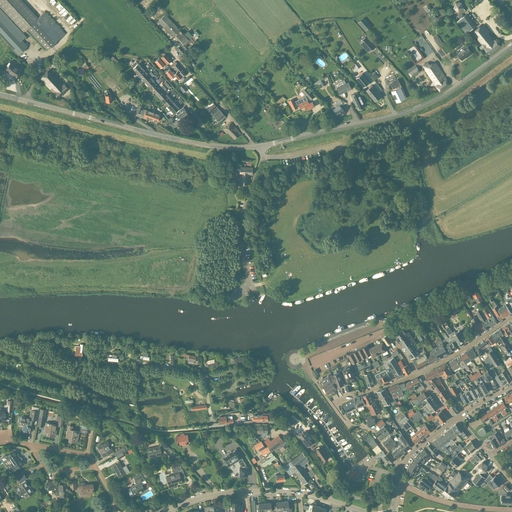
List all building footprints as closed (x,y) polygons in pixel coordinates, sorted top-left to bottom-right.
[(22,0),(0,0),(0,6),(24,32),(27,28),(47,50),(65,34),(45,11),(39,17),(22,0)] [(454,8),(452,11),(459,15),(462,13),(465,11),(464,8),(462,1),(455,1),(453,8),(454,8)] [(0,34),(19,55),(28,46),(22,40),(26,36),(0,8),(0,34)] [(427,12),(433,20),(436,18),(430,10),(427,12)] [(172,36),(179,29),(165,15),(158,22),(172,36)] [(461,18),(457,21),(466,33),(469,31),(472,34),(473,33),(482,44),(485,48),(484,48),(489,55),(500,46),(483,25),(476,31),(464,16),(461,18)] [(364,18),(358,23),(365,31),(371,26),(364,18)] [(181,31),(175,36),(183,45),(188,40),(191,38),(193,36),(192,35),(188,31),(183,34),(181,31)] [(366,37),(360,42),(368,53),(369,53),(370,51),(375,47),(366,37)] [(441,48),(444,46),(443,45),(444,44),(439,37),(435,40),(441,48)] [(191,38),(188,40),(185,44),(189,48),(195,42),(194,41),(191,38)] [(188,51),(182,44),(176,49),(182,56),(188,51)] [(466,45),(456,52),(458,53),(462,60),(468,55),(468,56),(472,53),(467,46),(466,45)] [(167,64),(171,60),(165,53),(160,57),(167,64)] [(117,64),(121,60),(115,54),(111,58),(117,64)] [(159,58),(155,61),(161,68),(164,64),(159,58)] [(5,70),(9,73),(16,77),(21,70),(18,68),(19,65),(12,60),(5,70)] [(134,67),(133,68),(136,72),(144,65),(141,61),(138,63),(136,61),(132,65),(134,67)] [(174,70),(173,71),(175,73),(177,71),(182,76),(186,73),(177,63),(175,61),(170,66),(174,70)] [(440,92),(450,84),(436,63),(431,67),(428,62),(423,66),(440,92)] [(147,68),(144,65),(136,72),(139,75),(147,68)] [(412,77),(420,71),(416,65),(407,71),(412,77)] [(150,71),(147,68),(139,75),(142,79),(150,71)] [(169,69),(165,72),(170,78),(171,79),(175,76),(178,80),(182,76),(177,71),(175,73),(173,71),(172,72),(171,72),(172,71),(169,69)] [(51,70),(41,80),(58,98),(68,88),(51,70)] [(153,75),(150,71),(142,79),(145,82),(153,75)] [(364,87),(370,82),(363,73),(356,78),(364,87)] [(155,76),(153,75),(145,82),(148,85),(156,78),(158,77),(156,75),(155,76)] [(148,85),(151,89),(159,82),(156,78),(148,85)] [(340,94),(352,88),(349,82),(346,84),(344,80),(335,84),(340,94)] [(397,80),(391,83),(394,90),(392,91),(394,96),(397,102),(406,98),(405,96),(400,87),(401,87),(397,80)] [(155,92),(161,87),(163,85),(159,82),(151,89),(155,92)] [(219,83),(213,88),(221,97),(227,92),(219,83)] [(161,87),(155,92),(158,96),(166,89),(165,87),(163,85),(161,87)] [(372,85),(366,90),(375,101),(382,96),(372,85)] [(305,87),(301,91),(305,95),(306,94),(310,99),(314,96),(305,87)] [(161,99),(167,94),(169,92),(166,89),(158,96),(161,99)] [(351,95),(358,110),(365,106),(358,92),(351,95)] [(169,96),(167,94),(161,99),(164,103),(172,95),(171,94),(169,96)] [(167,106),(173,100),(171,98),(173,97),(172,95),(164,103),(167,106)] [(305,105),(307,110),(314,106),(312,102),(309,103),(306,96),(295,102),(294,99),(289,101),(293,109),(298,107),(297,105),(299,104),(301,108),(304,107),(304,106),(305,105)] [(137,106),(139,101),(132,98),(130,104),(137,106)] [(170,109),(178,102),(175,99),(173,100),(167,106),(170,109)] [(335,104),(336,104),(331,107),(335,113),(336,112),(339,117),(345,113),(343,109),(342,109),(341,106),(343,104),(346,102),(341,100),(335,104)] [(180,104),(178,102),(170,109),(173,113),(180,107),(178,105),(180,104)] [(208,109),(210,112),(218,121),(222,118),(223,119),(226,117),(219,109),(216,107),(217,107),(214,104),(208,109)] [(241,105),(234,111),(239,117),(246,111),(241,105)] [(141,110),(138,108),(136,112),(140,114),(144,115),(143,117),(148,119),(151,111),(144,109),(144,111),(142,110),(144,106),(143,106),(141,110)] [(176,113),(180,118),(180,119),(187,114),(183,107),(176,113)] [(151,111),(148,119),(157,122),(160,115),(151,111)] [(171,124),(170,124),(173,128),(175,127),(180,123),(181,124),(190,118),(189,117),(187,114),(180,119),(180,118),(178,120),(174,122),(171,124)] [(234,140),(241,134),(232,122),(223,130),(227,134),(228,133),(234,140)] [(252,174),(252,168),(240,167),(240,173),(239,177),(239,183),(249,184),(250,174),(252,174)] [(478,302),(483,299),(478,291),(473,294),(478,302)] [(500,320),(503,317),(497,307),(494,301),(490,304),(500,320)] [(498,306),(497,307),(503,317),(511,313),(510,311),(506,304),(499,308),(498,306)] [(487,306),(482,309),(482,310),(484,314),(485,315),(490,311),(487,306)] [(492,326),(485,315),(484,314),(482,310),(482,309),(481,308),(475,311),(487,329),(492,326)] [(490,311),(485,315),(492,326),(497,322),(490,311)] [(481,321),(475,325),(474,326),(479,334),(486,329),(481,321)] [(506,336),(509,334),(511,336),(509,332),(505,325),(501,328),(506,336)] [(449,326),(445,329),(450,337),(452,340),(455,345),(457,348),(461,345),(459,343),(465,339),(462,335),(466,332),(466,331),(464,328),(463,328),(456,332),(455,331),(452,332),(449,326)] [(392,332),(403,347),(411,342),(411,341),(413,339),(408,331),(405,333),(401,327),(392,332)] [(506,337),(500,328),(496,331),(501,338),(504,336),(505,337),(506,337)] [(510,350),(501,338),(496,331),(492,334),(497,342),(500,340),(502,343),(499,346),(504,354),(510,350)] [(443,336),(445,338),(453,351),(457,348),(455,345),(452,340),(450,337),(448,338),(446,334),(443,336)] [(388,344),(392,341),(387,335),(382,338),(386,344),(386,345),(387,347),(389,345),(388,344)] [(490,345),(496,341),(491,335),(486,338),(490,345)] [(501,338),(510,350),(511,348),(511,344),(510,341),(508,339),(507,339),(506,337),(505,337),(504,336),(501,338)] [(445,338),(442,340),(444,345),(445,345),(449,353),(453,351),(445,338)] [(473,347),(476,352),(477,351),(480,356),(485,352),(483,349),(486,346),(490,352),(492,350),(493,350),(485,338),(479,343),(473,347)] [(403,347),(408,353),(418,346),(413,339),(411,341),(411,342),(403,347)] [(434,353),(435,354),(436,354),(438,358),(449,353),(445,345),(444,345),(442,340),(441,340),(440,339),(435,342),(437,345),(432,348),(433,351),(434,353)] [(382,352),(387,350),(382,342),(378,344),(382,352)] [(74,355),(82,356),(83,344),(80,343),(80,346),(76,345),(74,355)] [(378,344),(373,347),(377,355),(382,352),(378,344)] [(367,345),(362,347),(366,356),(371,353),(369,349),(367,345)] [(419,347),(418,346),(408,353),(411,358),(419,353),(416,349),(419,347)] [(362,347),(358,350),(362,358),(366,356),(362,347)] [(373,357),(377,355),(373,347),(369,349),(371,353),(373,357)] [(466,351),(472,360),(478,356),(476,352),(473,347),(466,351)] [(358,350),(353,352),(357,360),(362,358),(358,350)] [(492,350),(490,352),(487,353),(490,357),(493,363),(495,366),(500,363),(492,350)] [(466,351),(460,355),(466,363),(471,360),(472,360),(466,351)] [(353,363),(357,360),(353,352),(348,355),(353,363)] [(189,360),(189,361),(193,362),(193,361),(195,361),(198,361),(199,357),(196,357),(196,355),(177,353),(177,355),(178,355),(178,356),(186,357),(185,360),(189,360)] [(434,353),(428,357),(431,362),(438,358),(436,354),(435,354),(434,353)] [(416,359),(413,360),(413,361),(415,363),(419,369),(431,362),(428,357),(426,354),(416,359)] [(466,363),(460,355),(456,358),(463,368),(467,365),(466,363)] [(397,378),(405,375),(400,367),(397,362),(397,363),(394,357),(387,362),(395,374),(395,373),(397,378)] [(490,357),(485,360),(489,366),(493,363),(490,357)] [(454,370),(460,366),(456,358),(449,362),(454,370)] [(398,362),(397,362),(400,367),(401,366),(401,368),(405,375),(411,372),(407,365),(404,366),(401,360),(398,361),(398,362)] [(445,377),(445,378),(447,376),(453,373),(446,363),(436,368),(434,369),(438,377),(441,376),(442,375),(444,378),(445,377)] [(350,367),(347,368),(346,368),(344,369),(343,370),(347,380),(355,377),(353,372),(352,373),(350,367)] [(431,382),(437,378),(438,377),(434,369),(425,374),(431,382)] [(384,371),(375,375),(379,384),(391,380),(386,370),(384,371)] [(507,383),(511,380),(505,370),(500,373),(507,383)] [(479,371),(473,374),(474,375),(470,378),(472,381),(481,375),(479,371)] [(329,393),(331,392),(332,394),(335,392),(333,390),(337,388),(336,387),(344,384),(339,372),(329,376),(329,375),(320,381),(329,393)] [(493,379),(491,376),(488,372),(482,375),(486,381),(487,383),(491,381),(493,379)] [(368,387),(374,385),(372,379),(370,373),(364,375),(368,387)] [(417,377),(409,381),(412,386),(413,386),(420,382),(417,377)] [(434,386),(434,387),(441,382),(441,381),(439,378),(438,378),(437,378),(431,382),(434,386)] [(409,381),(405,383),(405,384),(409,390),(410,392),(415,389),(413,386),(412,386),(409,381)] [(405,384),(405,383),(404,382),(399,385),(404,392),(409,390),(405,384)] [(441,382),(434,387),(439,393),(444,400),(450,396),(445,388),(441,382)] [(395,398),(405,394),(402,390),(398,384),(389,388),(392,393),(395,398)] [(484,384),(481,385),(480,384),(478,384),(479,386),(484,394),(488,391),(484,384)] [(459,392),(454,385),(449,388),(454,395),(459,392)] [(479,386),(475,389),(478,395),(479,396),(484,394),(479,386)] [(475,389),(474,387),(469,390),(474,398),(476,396),(477,398),(479,396),(478,395),(475,389)] [(392,400),(391,398),(386,389),(377,392),(384,405),(392,400)] [(464,390),(465,392),(470,400),(474,398),(469,390),(467,391),(466,389),(464,390)] [(414,406),(415,406),(417,404),(427,397),(424,392),(417,397),(411,401),(414,406)] [(465,403),(470,400),(465,392),(462,394),(461,392),(459,393),(465,403)] [(373,415),(379,412),(374,402),(373,402),(369,393),(363,396),(373,415)] [(426,404),(433,399),(430,395),(427,397),(417,404),(418,407),(422,404),(423,406),(426,404)] [(357,408),(361,406),(364,405),(365,405),(364,403),(361,396),(353,399),(356,406),(357,408)] [(424,409),(425,410),(434,404),(435,404),(436,403),(433,399),(426,404),(427,406),(424,409)] [(352,400),(344,404),(347,411),(353,408),(355,413),(356,416),(359,415),(357,411),(356,407),(352,400)] [(502,410),(507,407),(503,400),(498,403),(502,410)] [(439,407),(436,403),(435,404),(434,404),(425,410),(427,413),(430,412),(432,411),(432,412),(439,407)] [(456,403),(454,405),(450,408),(455,414),(460,410),(456,403)] [(494,406),(498,413),(502,410),(498,403),(494,406)] [(498,413),(494,406),(489,409),(493,416),(498,413)] [(493,416),(489,409),(485,412),(489,418),(493,416)] [(30,431),(32,420),(36,420),(38,411),(31,410),(29,419),(25,418),(22,417),(21,425),(24,425),(23,430),(30,431)] [(438,425),(440,423),(441,424),(448,419),(441,410),(435,415),(438,420),(436,421),(436,422),(437,424),(438,425)] [(412,416),(416,422),(423,416),(419,411),(411,416),(412,416)] [(489,418),(485,412),(480,415),(484,422),(489,418)] [(405,414),(398,419),(401,423),(408,418),(405,414)] [(39,416),(37,426),(43,427),(45,417),(39,416)] [(292,418),(288,422),(292,427),(297,423),(292,418)] [(55,436),(57,425),(50,424),(50,423),(46,422),(45,431),(48,432),(47,435),(55,436)] [(378,436),(387,429),(385,427),(387,426),(385,423),(385,422),(378,426),(379,429),(375,432),(378,436)] [(423,427),(421,429),(426,435),(431,431),(424,423),(422,425),(423,427)] [(312,443),(311,442),(312,441),(310,439),(309,440),(306,436),(309,434),(306,431),(311,427),(309,424),(304,428),(306,430),(303,432),(299,436),(307,446),(312,443)] [(456,424),(452,427),(457,434),(459,436),(461,435),(464,438),(465,437),(466,438),(467,436),(458,425),(457,426),(456,424)] [(68,425),(68,428),(66,437),(70,438),(69,441),(77,442),(79,431),(72,430),(72,429),(72,426),(68,425)] [(260,436),(267,436),(267,426),(257,426),(256,432),(260,433),(260,436)] [(387,429),(378,436),(381,440),(390,433),(392,432),(390,429),(389,427),(387,429)] [(444,439),(442,440),(444,442),(443,442),(444,443),(444,444),(449,440),(457,434),(452,427),(448,430),(450,432),(448,434),(448,435),(446,437),(444,439)] [(421,429),(416,432),(421,439),(426,435),(421,429)] [(401,442),(402,444),(401,445),(406,451),(411,447),(406,441),(407,440),(402,434),(400,430),(397,432),(395,430),(393,432),(397,438),(401,442)] [(437,438),(431,442),(434,445),(435,445),(438,449),(439,448),(441,450),(448,456),(451,453),(446,447),(444,444),(444,443),(443,442),(444,442),(442,440),(444,439),(446,437),(448,435),(448,434),(450,432),(448,430),(437,438)] [(394,433),(391,436),(383,442),(387,446),(397,438),(393,432),(394,433)] [(421,439),(416,432),(411,436),(416,442),(421,439)] [(500,446),(506,442),(504,438),(501,439),(497,432),(493,434),(500,446)] [(176,436),(177,444),(188,442),(187,434),(184,435),(183,433),(180,434),(180,435),(176,436)] [(284,443),(278,435),(266,444),(272,452),(284,443)] [(494,448),(499,445),(493,435),(488,438),(494,448)] [(397,438),(387,446),(391,451),(401,442),(397,438)] [(103,456),(112,451),(107,441),(101,445),(100,444),(97,446),(103,456)] [(261,441),(253,446),(256,450),(259,449),(263,446),(263,445),(261,441)] [(463,448),(464,449),(469,454),(476,447),(471,441),(465,446),(463,448)] [(431,443),(427,446),(434,456),(439,452),(436,447),(435,448),(431,443)] [(162,451),(167,458),(171,454),(167,449),(169,447),(166,444),(162,449),(163,450),(162,451)] [(377,454),(382,450),(378,445),(373,448),(377,454)] [(401,445),(397,449),(401,455),(406,451),(401,445)] [(267,446),(264,448),(263,446),(259,449),(263,455),(270,451),(267,446)] [(321,446),(315,451),(322,461),(328,457),(321,446)] [(113,452),(115,456),(123,452),(123,451),(126,450),(124,447),(113,452)] [(157,454),(161,453),(159,447),(147,450),(149,457),(157,455),(157,454)] [(227,453),(227,454),(222,457),(224,460),(222,460),(225,465),(227,464),(228,467),(237,460),(241,466),(241,467),(239,467),(239,477),(247,477),(247,466),(246,466),(246,465),(242,458),(243,457),(236,448),(231,451),(227,453)] [(424,448),(419,452),(428,461),(431,458),(424,448)] [(401,455),(397,449),(392,453),(397,458),(401,455)] [(458,453),(455,449),(451,453),(448,456),(452,459),(458,453)] [(16,469),(24,464),(17,454),(17,453),(15,450),(5,457),(7,460),(8,459),(13,466),(14,465),(16,469)] [(271,452),(268,454),(270,458),(261,465),(264,469),(277,460),(271,452)] [(414,458),(421,463),(422,462),(424,464),(428,461),(419,452),(417,454),(418,454),(415,456),(414,458)] [(284,467),(290,475),(294,472),(303,484),(311,479),(302,466),(309,461),(303,453),(284,467)] [(394,460),(388,453),(384,456),(390,463),(394,460)] [(455,457),(450,462),(455,466),(460,461),(455,457)] [(409,465),(420,471),(423,467),(420,465),(421,463),(414,458),(412,460),(410,463),(409,465)] [(441,464),(443,465),(445,467),(448,463),(443,459),(440,463),(441,464)] [(119,462),(113,466),(117,473),(116,474),(119,478),(126,473),(129,471),(126,466),(123,467),(119,462)] [(489,471),(490,467),(482,462),(475,469),(477,472),(486,471),(489,471)] [(171,468),(173,475),(166,477),(170,488),(174,486),(173,482),(181,480),(180,478),(185,476),(182,469),(181,469),(180,465),(171,468)] [(409,465),(408,468),(406,471),(409,472),(409,473),(409,474),(410,474),(412,475),(413,475),(414,475),(416,475),(417,475),(418,474),(420,473),(421,472),(420,471),(409,465)] [(355,470),(348,476),(349,478),(350,479),(357,473),(356,472),(355,470)] [(16,476),(21,483),(27,478),(23,472),(16,476)] [(458,472),(449,484),(456,489),(450,497),(453,499),(457,494),(456,493),(458,491),(458,490),(460,487),(462,488),(470,477),(466,474),(464,476),(458,472)] [(479,473),(475,478),(478,480),(476,483),(479,486),(485,478),(479,473)] [(491,475),(485,480),(488,483),(490,480),(497,488),(502,483),(495,476),(493,478),(491,475)] [(142,476),(135,480),(137,484),(130,488),(134,495),(144,490),(140,483),(145,480),(142,476)] [(439,476),(437,480),(433,485),(442,492),(446,487),(440,482),(442,480),(442,478),(439,476)] [(431,486),(422,479),(418,484),(427,490),(431,486)] [(20,496),(23,493),(26,497),(33,492),(26,481),(18,486),(15,489),(20,496)] [(67,484),(60,485),(59,483),(56,484),(56,481),(47,482),(48,487),(49,490),(54,490),(55,494),(56,495),(60,495),(60,496),(68,495),(67,484)] [(83,493),(94,492),(93,484),(85,485),(84,482),(79,483),(79,488),(83,488),(83,493)] [(449,497),(450,497),(456,489),(449,484),(446,487),(442,492),(449,497)] [(511,489),(507,484),(502,487),(507,492),(511,489)] [(501,497),(501,501),(502,501),(501,503),(511,503),(511,494),(507,495),(502,494),(502,497),(501,497)] [(290,511),(292,511),(291,502),(288,502),(288,501),(282,502),(283,510),(282,511),(290,511)] [(278,511),(279,510),(283,510),(282,502),(276,502),(276,503),(273,503),(274,511),(278,511)] [(240,503),(234,504),(235,511),(239,511),(238,511),(243,511),(243,504),(240,504),(240,503)] [(265,511),(264,503),(259,503),(259,504),(259,505),(256,505),(256,511),(261,511),(265,511)] [(264,503),(265,511),(269,511),(268,511),(274,511),(273,503),(271,503),(264,503)]
